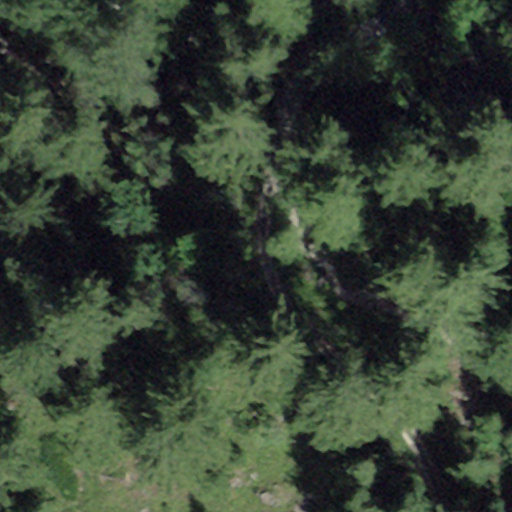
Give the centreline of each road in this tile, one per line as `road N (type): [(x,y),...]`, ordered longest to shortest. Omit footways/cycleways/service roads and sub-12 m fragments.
road 1 (track): [(233,186),(477,511)]
road 2 (track): [(320,0),(277,30),(214,140),(233,186)]
